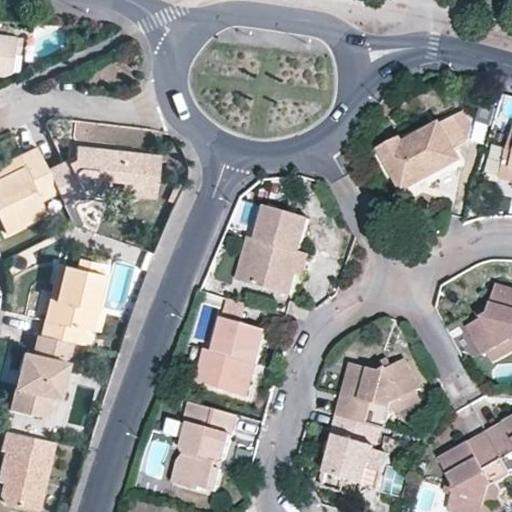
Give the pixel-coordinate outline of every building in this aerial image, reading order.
[(13,53),(15,36),(0,34),(0,71),(4,72),(11,69),(13,53)] [(13,53),(19,54),(22,37),(15,36),(13,53)] [(493,126),(498,107),(482,102),(476,121),(480,122),(493,126)] [(488,142),(493,126),(480,122),(475,139),(488,142)] [(441,129),(453,152),(466,144),(454,123),(441,129)] [(387,168),(405,198),(461,165),(453,152),(441,129),(432,135),(403,152),(405,157),(387,168)] [(160,145),(78,135),(75,159),(66,163),(62,159),(48,166),(55,181),(61,193),(80,183),(82,185),(96,179),(98,163),(141,169),(139,184),(155,186),(160,145)] [(511,140),(501,176),(511,178),(511,140)] [(43,202),(37,190),(55,181),(48,166),(42,155),(37,145),(17,156),(23,167),(0,177),(0,214),(4,222),(43,202)] [(381,156),(387,168),(405,157),(403,152),(399,146),(381,156)] [(62,159),(66,163),(75,159),(75,153),(62,159)] [(0,177),(23,167),(17,156),(0,163),(0,177)] [(139,184),(141,169),(98,163),(96,179),(139,184)] [(308,216),(266,204),(256,236),(254,242),(258,243),(245,284),(286,297),(300,256),(297,254),(308,216)] [(254,242),(248,240),(235,280),(245,284),(258,243),(254,242)] [(100,270),(102,259),(82,255),(80,266),(66,262),(59,297),(52,296),(44,333),(74,340),(83,342),(86,326),(91,305),(98,306),(106,271),(100,270)] [(293,277),(301,279),(307,258),(300,256),(293,277)] [(66,262),(59,261),(52,296),(59,297),(66,262)] [(511,340),(511,291),(496,287),(491,306),(488,315),(480,319),(467,328),(482,356),(486,354),(510,340),(511,340)] [(223,319),(242,324),(248,305),(228,300),(223,319)] [(86,326),(96,328),(100,307),(98,306),(91,305),(86,326)] [(488,315),(491,306),(477,313),(480,319),(488,315)] [(195,383),(238,396),(247,364),(255,367),(265,331),(242,324),(223,319),(212,354),(205,352),(195,383)] [(18,370),(26,372),(22,388),(14,386),(8,410),(45,418),(51,395),(60,397),(74,340),(44,333),(38,331),(33,353),(22,350),(18,370)] [(486,354),(491,361),(511,350),(511,346),(511,340),(510,340),(486,354)] [(352,359),(335,415),(377,426),(380,427),(386,405),(388,399),(410,386),(416,383),(400,355),(387,362),(379,366),(371,363),(352,359)] [(387,362),(384,356),(371,363),(379,366),(387,362)] [(238,396),(246,398),(255,367),(247,364),(238,396)] [(14,386),(22,388),(26,372),(18,370),(14,386)] [(414,393),(410,386),(388,399),(386,405),(393,406),(414,393)] [(220,471),(216,470),(217,465),(222,462),(229,437),(231,436),(236,416),(187,402),(182,418),(184,423),(188,424),(181,450),(184,453),(176,462),(171,484),(198,491),(199,487),(214,491),(220,471)] [(330,435),(338,438),(335,444),(332,456),(328,473),(361,482),(377,426),(335,415),(330,435)] [(510,476),(511,474),(511,420),(486,434),(510,476)] [(184,423),(178,421),(173,440),(181,450),(188,424),(184,423)] [(0,492),(5,501),(36,509),(52,438),(5,427),(1,446),(4,447),(0,469),(0,470),(5,471),(3,477),(0,490),(0,492)] [(454,511),(479,511),(488,488),(493,486),(510,476),(486,434),(441,460),(451,476),(456,485),(453,495),(449,511),(454,511)] [(335,444),(327,443),(325,454),(332,456),(335,444)] [(384,450),(371,447),(361,482),(374,486),(384,450)] [(446,493),(453,495),(456,485),(451,476),(446,493)] [(479,511),(491,511),(497,493),(493,486),(488,488),(479,511)]
